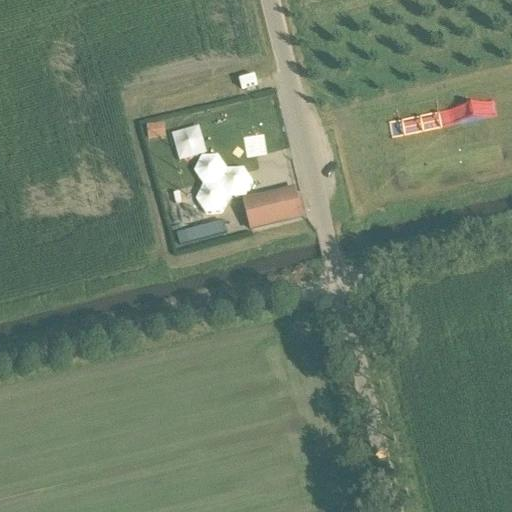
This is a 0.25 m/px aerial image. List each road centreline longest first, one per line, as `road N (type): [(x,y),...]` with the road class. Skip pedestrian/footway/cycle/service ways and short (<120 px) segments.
road 1 (track): [(0,364),(345,277)]
road 2 (unclassified): [(345,277),(274,0)]
road 3 (unclassified): [(404,511),(345,277)]
road 4 (unclassified): [(345,277),(511,235)]
